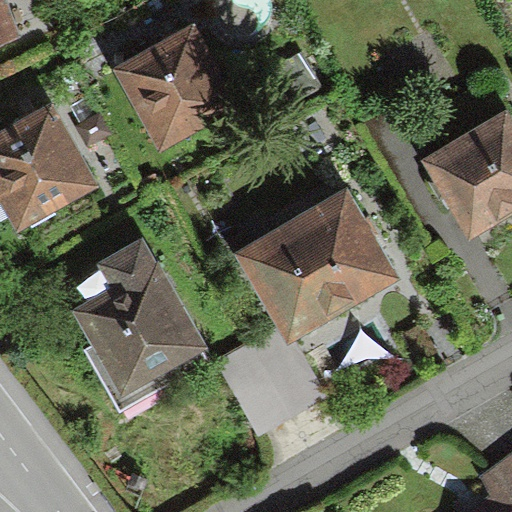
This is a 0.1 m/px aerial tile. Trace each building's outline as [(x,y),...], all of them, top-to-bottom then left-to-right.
[(217,15),(126,67),(174,151),(265,99),(217,15)] [(511,100),(424,157),(445,188),(480,242),(511,220),(511,100)] [(41,112),(0,134),(0,226),(11,247),(91,205),(41,112)] [(351,194),(246,256),(295,338),(399,276),(351,194)] [(114,283),(79,302),(100,339),(85,348),(119,408),(209,357),(202,344),(214,337),(165,250),(154,257),(141,234),(100,257),(114,283)] [(253,340),(217,361),(261,433),(322,396),(279,324),(253,340)] [(483,511),(511,511),(511,451),(475,476),(494,506),(483,511)]
